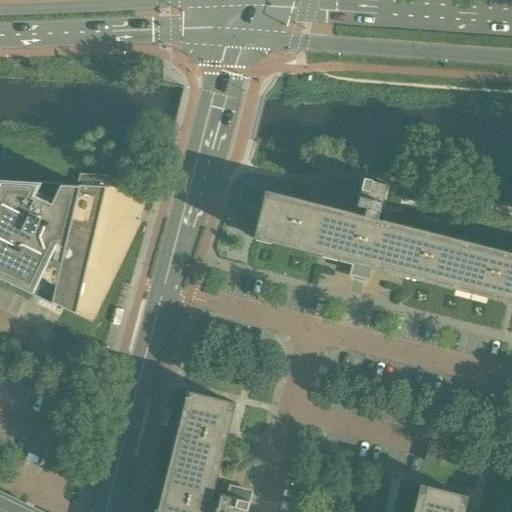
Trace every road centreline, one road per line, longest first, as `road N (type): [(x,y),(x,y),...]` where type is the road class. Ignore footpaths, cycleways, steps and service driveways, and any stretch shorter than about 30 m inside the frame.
road 1 (tertiary): [(110,511),(178,255)]
road 2 (tertiary): [(248,36),(511,59)]
road 3 (tertiary): [(511,17),(280,0)]
road 4 (tertiary): [(178,255),(248,36)]
road 5 (tertiary): [(217,34),(178,255)]
road 6 (tertiary): [(0,34),(217,34)]
road 7 (residential): [(511,382),(306,330)]
road 8 (residential): [(261,511),(306,330)]
road 9 (tertiary): [(174,0),(0,10)]
